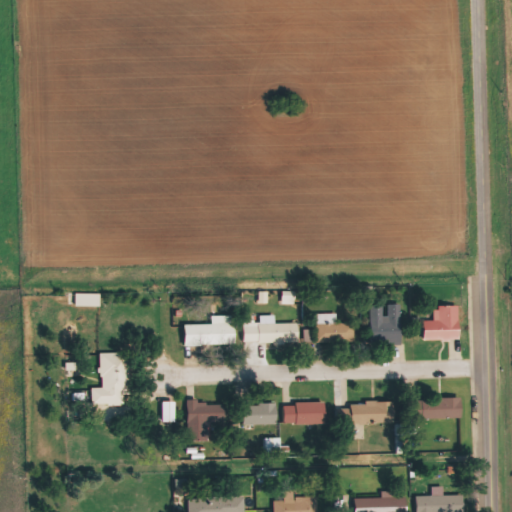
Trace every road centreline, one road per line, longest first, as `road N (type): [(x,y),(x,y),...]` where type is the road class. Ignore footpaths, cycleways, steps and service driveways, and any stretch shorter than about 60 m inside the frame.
road 1 (tertiary): [(494,511),(487,210)]
road 2 (residential): [(491,366),(198,377)]
road 3 (tertiary): [(487,210),(480,0)]
